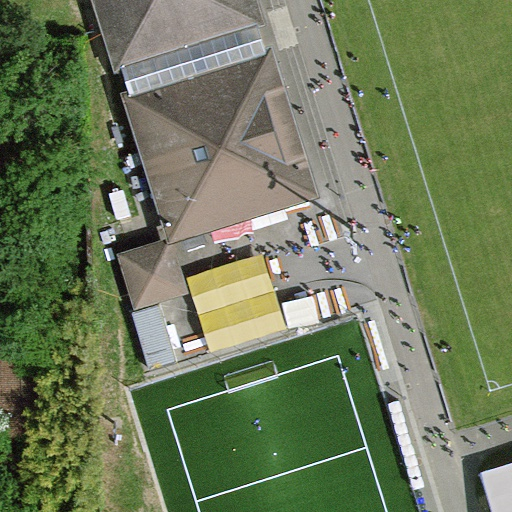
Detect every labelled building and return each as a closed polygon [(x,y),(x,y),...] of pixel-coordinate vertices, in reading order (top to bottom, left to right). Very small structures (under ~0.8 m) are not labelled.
[(101,0),(177,245),(330,198),(269,0),(101,0)] [(24,103),(0,103),(0,157),(25,156),(24,103)] [(194,292),(177,245),(132,257),(147,306),(194,292)] [(223,345),(299,321),(275,245),(199,269),(223,345)] [(36,341),(0,343),(0,393),(3,429),(42,426),(36,341)]
